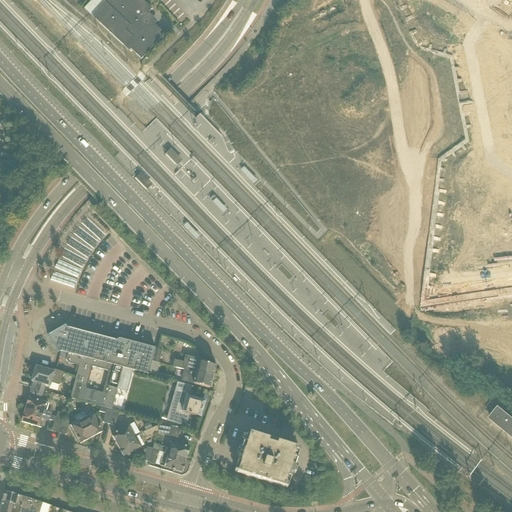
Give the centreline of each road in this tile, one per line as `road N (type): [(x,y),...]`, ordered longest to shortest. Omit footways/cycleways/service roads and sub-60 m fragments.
road 1 (secondary): [(389,464),(0,59)]
road 2 (secondary): [(0,84),(337,446)]
road 3 (tertiary): [(19,283),(58,217),(220,53),(256,0)]
road 4 (tertiary): [(241,0),(208,44),(45,207),(3,278)]
road 5 (residential): [(190,492),(232,390),(225,357),(191,332),(19,283)]
road 6 (tertiary): [(190,492),(3,439)]
road 7 (tertiary): [(0,457),(184,509)]
